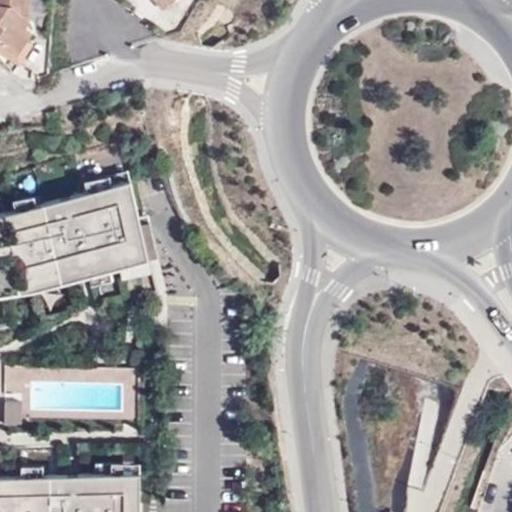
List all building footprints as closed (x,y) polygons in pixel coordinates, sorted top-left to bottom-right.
[(0,0),(0,39),(18,50),(26,36),(31,29),(23,25),(28,16),(27,15),(21,13),(22,0),(0,0)] [(155,0),(162,8),(171,0),(155,0)] [(18,50),(0,39),(0,48),(20,60),(32,40),(26,36),(18,50)] [(0,212),(0,294),(27,290),(148,257),(128,179),(11,211),(0,212)] [(5,401),(5,423),(22,423),(22,401),(5,401)] [(0,511),(142,511),(141,471),(0,476),(0,511)]
